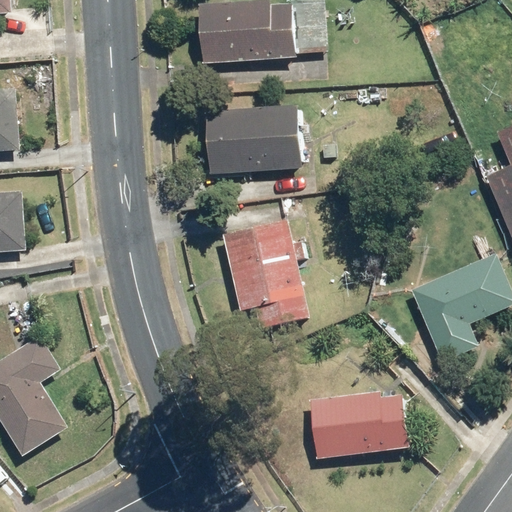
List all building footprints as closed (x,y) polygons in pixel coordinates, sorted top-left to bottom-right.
[(0,0),(0,15),(22,14),(20,0),(0,0)] [(206,12),(210,64),(319,56),(315,4),(206,12)] [(0,91),(0,149),(17,149),(15,91),(0,91)] [(382,93),(355,93),(355,113),(382,113),(382,93)] [(209,116),(213,182),(295,177),(291,111),(209,116)] [(511,126),(494,134),(508,168),(484,178),(511,245),(511,126)] [(0,195),(0,254),(34,251),(28,193),(0,195)] [(228,242),(248,332),(304,320),(284,230),(228,242)] [(511,296),(494,257),(408,294),(428,339),(429,339),(440,363),(477,346),(468,324),(511,304),(511,296)] [(53,337),(27,350),(26,349),(0,365),(0,404),(33,457),(77,429),(49,385),(72,373),(53,337)] [(308,406),(313,461),(403,451),(398,397),(308,406)]
